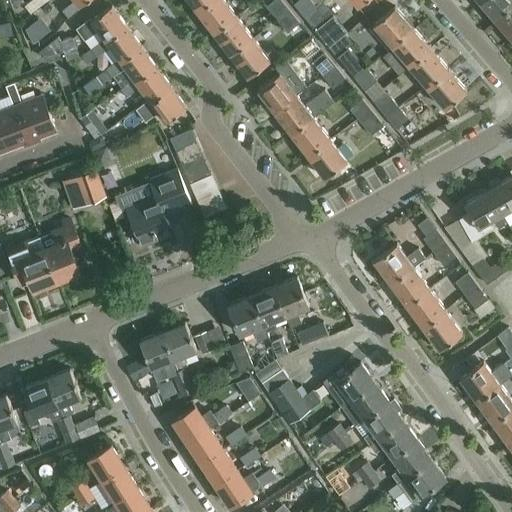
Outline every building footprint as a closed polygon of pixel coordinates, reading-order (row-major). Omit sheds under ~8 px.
[(75,0),(64,10),(69,17),(83,7),(81,4),(86,0),(75,0)] [(190,0),(198,11),(212,0),(190,0)] [(224,0),(212,0),(198,11),(215,32),(237,16),(224,0)] [(278,19),(290,9),(282,0),(274,0),(267,6),(278,19)] [(305,16),(317,6),(312,0),(298,0),(294,4),(305,16)] [(511,0),(482,0),(481,1),(497,19),(511,5),(511,0)] [(77,27),(80,31),(85,39),(99,29),(105,38),(106,40),(127,25),(112,4),(91,19),(90,17),(77,27)] [(511,5),(497,19),(511,36),(511,5)] [(317,6),(305,16),(329,46),(348,31),(334,14),(328,20),(317,6)] [(388,49),(391,46),(412,27),(395,7),(370,28),(388,49)] [(246,9),(237,16),(215,32),(232,54),(254,38),(243,24),(252,17),(246,9)] [(290,9),(278,19),(289,32),(301,22),(290,9)] [(26,27),(34,43),(51,29),(41,15),(26,27)] [(97,55),(110,45),(120,58),(121,60),(142,45),(127,25),(106,40),(105,38),(92,48),(97,55)] [(431,49),(412,27),(391,46),(409,67),(431,49)] [(367,67),(357,55),(361,52),(346,34),(330,47),(354,77),(367,67)] [(62,40),(59,36),(40,51),(42,57),(65,51),(67,60),(79,56),(73,36),(62,40)] [(254,38),(232,54),(248,76),(270,60),(254,38)] [(112,75),(125,65),(134,78),(136,80),(156,65),(142,45),(121,60),(120,58),(106,68),(112,75)] [(84,53),(89,61),(97,55),(92,48),(84,53)] [(449,70),(431,49),(409,67),(427,88),(449,70)] [(323,74),(335,65),(325,52),(312,62),(323,74)] [(126,95),(140,85),(149,98),(151,100),(171,85),(156,65),(136,80),(134,78),(121,88),(126,95)] [(346,78),(335,65),(323,74),(334,88),(346,78)] [(367,67),(354,77),(365,90),(378,80),(367,67)] [(97,75),(102,82),(112,75),(106,68),(97,75)] [(449,70),(427,88),(446,109),(467,91),(449,70)] [(297,94),(281,73),(259,90),(275,111),(297,94)] [(18,92),(15,82),(6,85),(10,95),(18,92)] [(145,120),(158,110),(166,121),(186,106),(171,85),(151,100),(149,98),(136,108),(145,120)] [(304,103),(297,94),(275,111),(291,132),(313,115),(333,100),(324,88),(304,103)] [(18,103),(33,142),(33,140),(55,132),(56,133),(57,132),(42,93),(41,93),(41,94),(22,102),(18,92),(10,95),(14,105),(18,103)] [(386,116),(397,107),(386,93),(375,103),(386,116)] [(358,117),(370,107),(363,98),(351,108),(358,117)] [(18,103),(14,105),(0,110),(0,127),(9,151),(10,151),(9,149),(32,141),(32,142),(33,142),(18,103)] [(370,107),(358,117),(372,134),(384,124),(370,107)] [(407,119),(397,107),(386,116),(396,128),(407,119)] [(313,115),(291,132),(309,155),(331,138),(313,115)] [(101,121),(90,129),(95,136),(107,128),(101,121)] [(9,151),(0,127),(0,152),(8,150),(9,151)] [(175,149),(196,140),(192,129),(171,138),(175,149)] [(89,143),(92,151),(108,145),(100,134),(89,143)] [(348,161),(331,138),(309,155),(326,177),(348,161)] [(196,140),(175,149),(180,160),(201,151),(196,140)] [(111,160),(106,147),(92,152),(97,165),(111,160)] [(201,151),(180,160),(185,171),(206,162),(201,151)] [(206,162),(185,171),(190,183),(211,174),(206,162)] [(62,180),(67,194),(79,189),(84,205),(107,196),(97,167),(62,180)] [(132,227),(130,230),(135,241),(138,243),(141,241),(143,245),(158,239),(156,233),(156,232),(155,230),(170,224),(166,213),(175,209),(176,212),(193,205),(179,168),(151,179),(156,192),(141,198),(142,202),(128,208),(135,226),(132,227)] [(216,185),(211,174),(190,183),(195,194),(216,185)] [(511,175),(489,189),(503,213),(511,207),(511,175)] [(221,197),(216,185),(195,194),(200,206),(221,197)] [(489,189),(464,203),(469,212),(459,218),(471,240),(483,234),(479,227),(493,219),(498,228),(508,222),(503,213),(489,189)] [(337,214),(344,210),(334,192),(327,196),(337,214)] [(226,208),(221,197),(200,206),(205,217),(226,208)] [(64,226),(54,230),(52,226),(38,231),(40,236),(39,236),(57,281),(66,278),(68,279),(75,277),(76,274),(81,272),(72,250),(81,246),(70,218),(62,221),(64,226)] [(433,250),(445,241),(436,227),(423,237),(433,250)] [(13,241),(5,244),(21,284),(31,280),(35,290),(40,288),(42,290),(49,287),(50,284),(57,281),(39,236),(14,246),(13,241)] [(455,255),(445,241),(433,250),(443,264),(455,255)] [(418,245),(405,254),(396,242),(373,259),(390,282),(413,265),(425,255),(418,245)] [(0,269),(1,273),(10,269),(3,250),(0,251),(0,269)] [(491,268),(483,257),(472,265),(486,284),(496,276),(491,268)] [(500,261),(491,268),(496,276),(506,269),(500,261)] [(413,265),(390,282),(406,304),(429,287),(413,265)] [(465,294),(478,285),(467,271),(455,280),(465,294)] [(274,285),(286,315),(287,315),(291,325),(303,321),(299,310),(309,306),(297,276),(274,285)] [(264,324),(265,324),(268,331),(278,327),(275,320),(286,315),(274,285),(251,294),(264,324)] [(478,285),(465,294),(475,307),(487,298),(478,285)] [(429,287),(406,304),(422,326),(445,309),(429,287)] [(240,334),(253,329),(257,340),(269,335),(268,331),(265,324),(264,324),(251,294),(228,303),(240,334)] [(445,309),(422,326),(439,349),(462,332),(445,309)] [(163,330),(179,369),(185,367),(189,365),(184,354),(197,349),(185,321),(163,330)] [(324,321),(298,332),(302,344),(329,333),(324,321)] [(179,369),(163,330),(140,339),(151,367),(164,362),(169,373),(172,372),(179,369)] [(202,353),(214,348),(207,330),(195,335),(202,353)] [(283,338),(272,343),(278,357),(289,353),(283,338)] [(240,372),(253,367),(254,367),(244,340),(230,345),(240,372)] [(460,378),(476,400),(499,383),(511,374),(511,373),(511,359),(511,358),(504,363),(491,372),(483,361),(477,351),(462,362),(469,371),(460,378)] [(127,365),(134,378),(149,370),(142,357),(127,365)] [(227,374),(238,370),(234,359),(228,361),(225,368),(227,374)] [(263,382),(283,368),(276,359),(256,372),(263,382)] [(361,362),(337,379),(328,386),(342,406),(352,399),(376,382),(361,362)] [(179,369),(172,372),(173,374),(176,382),(183,380),(184,382),(191,380),(185,367),(179,369)] [(70,368),(48,377),(64,416),(70,413),(70,414),(73,413),(68,401),(82,396),(70,368)] [(290,378),(283,368),(263,382),(270,392),(290,378)] [(249,376),(238,381),(242,387),(252,380),(249,376)] [(40,422),(37,414),(48,409),(52,421),(57,419),(64,416),(48,377),(25,386),(30,398),(20,402),(30,426),(40,422)] [(290,378),(270,392),(276,402),(296,388),(290,378)] [(183,380),(176,382),(182,395),(195,390),(191,380),(184,382),(183,380)] [(376,382),(352,399),(366,417),(389,401),(376,382)] [(511,400),(499,383),(476,400),(492,422),(511,407),(511,400)] [(276,402),(283,411),(303,398),(308,393),(302,384),(296,388),(276,402)] [(151,394),(156,405),(163,402),(159,391),(151,394)] [(6,393),(0,395),(0,441),(6,439),(11,437),(7,426),(18,421),(6,393)] [(310,407),(303,398),(283,411),(290,421),(310,407)] [(390,402),(389,401),(366,417),(375,430),(366,436),(370,443),(403,419),(397,411),(401,408),(394,399),(390,402)] [(227,404),(212,414),(212,415),(217,422),(230,413),(227,404)] [(195,406),(175,419),(189,441),(209,427),(217,422),(212,415),(212,414),(209,410),(201,415),(195,406)] [(511,441),(511,407),(492,422),(508,444),(511,441)] [(64,416),(57,419),(61,429),(68,426),(69,429),(76,427),(74,423),(70,414),(70,413),(64,416)] [(76,427),(80,437),(99,428),(94,415),(74,423),(76,427)] [(403,419),(370,443),(371,443),(370,444),(376,453),(386,445),(394,456),(418,439),(403,419)] [(334,440),(347,431),(340,422),(328,431),(324,435),(330,443),(334,440)] [(248,434),(242,425),(226,435),(232,444),(248,434)] [(66,442),(80,437),(76,427),(69,429),(68,426),(61,429),(66,442)] [(209,427),(189,441),(203,462),(223,449),(209,427)] [(347,431),(334,440),(341,449),(354,440),(347,431)] [(0,441),(0,453),(3,452),(4,455),(11,453),(6,439),(0,441)] [(394,456),(402,467),(393,474),(399,482),(408,475),(409,476),(432,459),(418,439),(394,456)] [(103,479),(124,466),(111,444),(90,458),(103,479)] [(240,456),(246,465),(261,455),(255,446),(240,456)] [(237,470),(223,449),(203,462),(217,483),(237,470)] [(0,462),(2,468),(14,463),(11,453),(4,455),(3,452),(0,453),(0,462)] [(432,459),(409,476),(423,495),(446,478),(432,459)] [(358,481),(375,469),(368,460),(356,469),(356,470),(352,472),(358,481)] [(124,466),(103,479),(116,500),(137,487),(124,466)] [(255,478),(260,486),(275,476),(270,468),(269,469),(255,478)] [(381,478),(375,469),(358,481),(365,490),(381,478)] [(217,483),(231,505),(260,486),(255,478),(251,473),(243,478),(237,470),(217,483)] [(77,495),(89,487),(84,478),(71,486),(77,495)] [(95,496),(89,487),(77,495),(83,504),(95,496)] [(124,511),(122,511),(141,511),(150,507),(137,487),(116,500),(124,511)] [(6,490),(0,494),(0,503),(3,507),(13,498),(6,490)] [(60,503),(70,511),(74,511),(80,505),(68,494),(60,503)] [(13,498),(3,507),(6,511),(11,511),(19,506),(13,498)]
